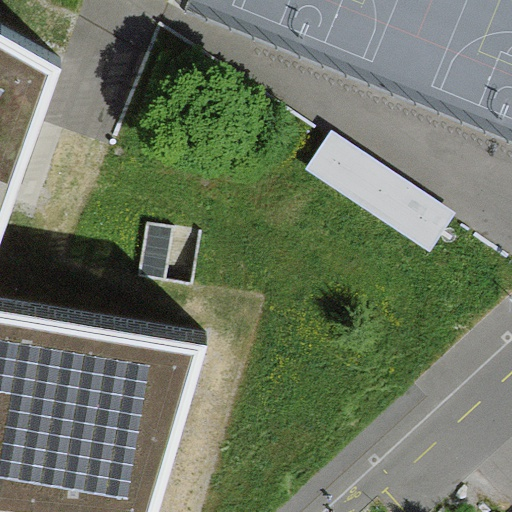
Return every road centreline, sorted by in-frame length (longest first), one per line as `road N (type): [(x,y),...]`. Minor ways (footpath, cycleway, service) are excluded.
road 1 (residential): [(511,362),(348,511)]
road 2 (residential): [(396,511),(511,406)]
